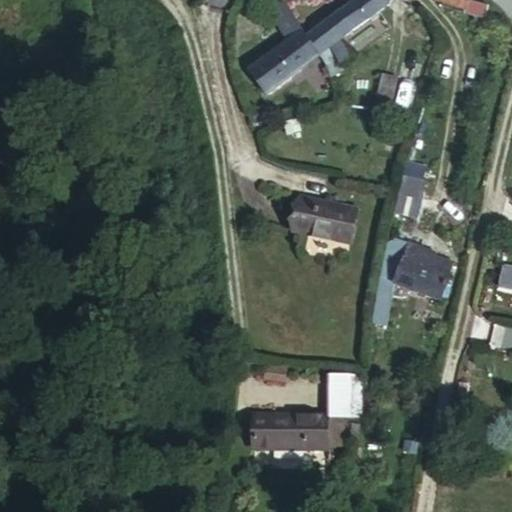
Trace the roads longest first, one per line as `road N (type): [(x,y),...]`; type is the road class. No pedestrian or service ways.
road 1 (unknown): [(511,131),(427,511)]
road 2 (unknown): [(185,0),(197,23),(223,171),(247,357)]
road 3 (unknown): [(448,222),(470,63),(464,31),(445,0)]
